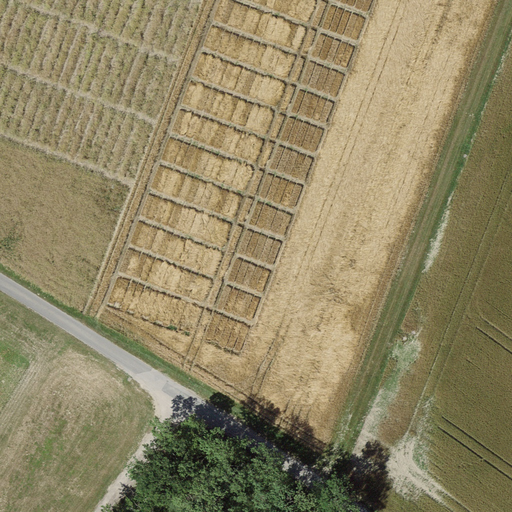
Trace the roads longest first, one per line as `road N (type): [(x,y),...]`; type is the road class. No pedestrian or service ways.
road 1 (track): [(329,495),(509,0)]
road 2 (unclassified): [(351,511),(0,281)]
road 3 (track): [(104,511),(180,395)]
